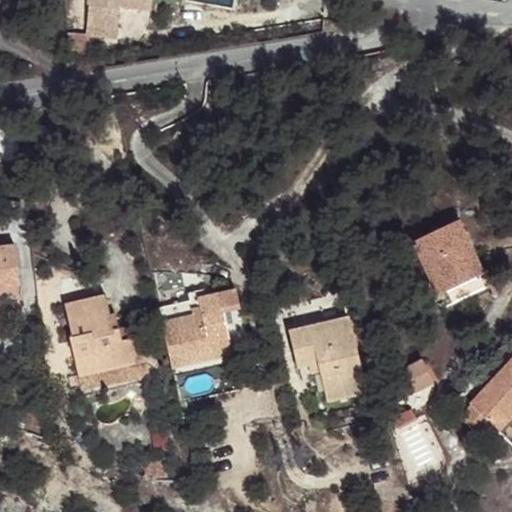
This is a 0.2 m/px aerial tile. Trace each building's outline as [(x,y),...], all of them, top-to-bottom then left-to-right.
[(84,0),(81,29),(112,32),(114,13),(134,15),(135,0),(84,0)] [(145,0),(135,0),(134,15),(144,16),(145,0)] [(112,32),(81,29),(80,39),(111,42),(112,32)] [(316,93),(307,95),(309,104),(318,102),(316,93)] [(448,226),(410,244),(436,296),(438,295),(469,280),(473,278),(448,226)] [(436,296),(410,244),(404,247),(429,299),(436,296)] [(9,251),(0,251),(0,291),(13,290),(9,251)] [(469,280),(438,295),(442,303),(474,289),(469,280)] [(210,299),(223,359),(240,355),(228,295),(210,299)] [(210,299),(150,313),(163,373),(223,359),(210,299)] [(62,343),(67,365),(89,360),(93,376),(139,365),(134,342),(114,346),(108,320),(102,322),(98,301),(58,310),(65,343),(62,343)] [(341,322),(282,336),(291,372),(311,368),(320,405),(358,397),(341,322)] [(511,363),(507,359),(501,365),(511,375),(511,379),(510,382),(511,383),(511,363)] [(89,360),(67,365),(71,381),(93,376),(89,360)] [(468,439),(481,427),(500,408),(510,418),(511,420),(511,383),(510,382),(511,379),(511,375),(501,365),(460,408),(461,410),(450,422),(468,439)] [(500,408),(481,427),(492,438),(510,418),(500,408)] [(404,414),(386,424),(386,427),(390,433),(408,424),(404,414)] [(160,453),(140,458),(144,475),(147,476),(161,478),(165,479),(160,453)]
